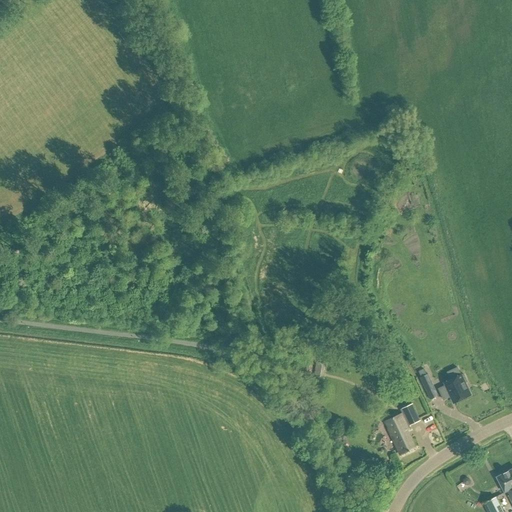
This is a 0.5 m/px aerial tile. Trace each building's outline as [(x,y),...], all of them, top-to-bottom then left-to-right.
[(314,376),(323,377),(325,363),(316,362),(314,376)] [(446,386),(439,389),(444,400),(451,397),(454,403),(470,395),(465,383),(467,382),(464,374),(445,383),(446,386)] [(433,389),(427,375),(420,378),(427,392),(433,389)] [(408,432),(410,430),(408,426),(420,421),(412,404),(402,409),(404,413),(402,413),(385,421),(401,455),(415,448),(408,432)] [(508,491),(511,499),(511,469),(497,477),(505,492),(508,491)] [(504,511),(496,497),(483,504),(487,511),(504,511)]
